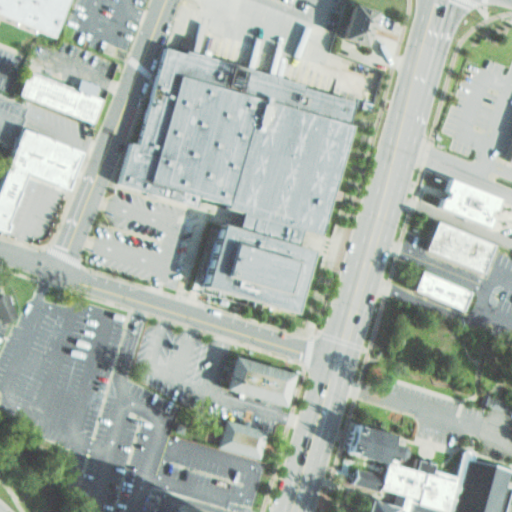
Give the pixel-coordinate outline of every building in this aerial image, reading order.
[(0,0),(0,15),(49,35),(63,0),(0,0)] [(356,0),(352,0),(341,37),(365,44),(376,6),(356,0)] [(183,284),(289,317),(309,254),(282,246),(288,227),(316,235),(359,98),(204,49),(212,25),(198,20),(189,49),(158,39),(127,140),(120,138),(107,180),(194,208),(197,197),(231,208),(227,222),(205,215),(183,284)] [(9,91),(87,121),(97,95),(19,64),(9,91)] [(511,163),(497,157),(511,121),(511,163)] [(0,231),(23,172),(64,188),(79,151),(19,128),(0,177),(0,231)] [(432,171),(489,195),(477,224),(420,200),(432,171)] [(421,216),(478,240),(466,269),(409,245),(421,216)] [(405,260),(462,285),(452,308),(395,283),(405,260)] [(0,292),(10,318),(0,321),(0,292)] [(233,351),(294,371),(283,404),(222,384),(233,351)] [(222,421),(267,434),(259,462),(214,449),(222,421)] [(347,453),(385,463),(393,435),(354,424),(352,431),(349,430),(346,444),(349,445),(347,453)] [(443,511),(494,511),(507,469),(459,456),(452,482),(443,511)] [(391,506),(394,495),(351,483),(353,476),(355,468),(382,476),(385,463),(452,482),(443,511),(413,511),(396,507),(391,506)] [(396,507),(394,511),(364,511),(369,499),(391,506),(396,507)]
